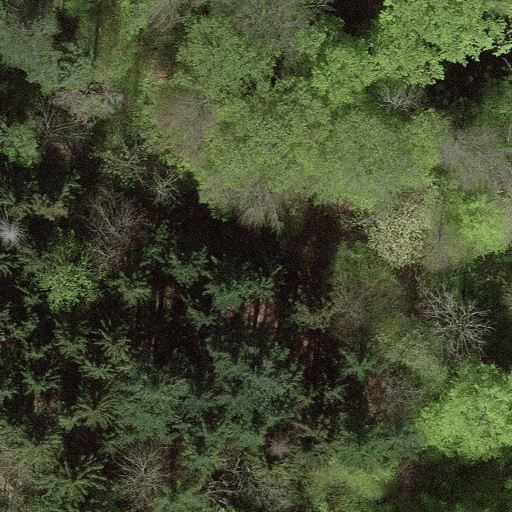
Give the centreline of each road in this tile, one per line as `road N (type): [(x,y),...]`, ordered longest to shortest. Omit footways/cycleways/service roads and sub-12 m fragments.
road 1 (track): [(0,121),(394,272),(511,365)]
road 2 (track): [(394,272),(511,232)]
